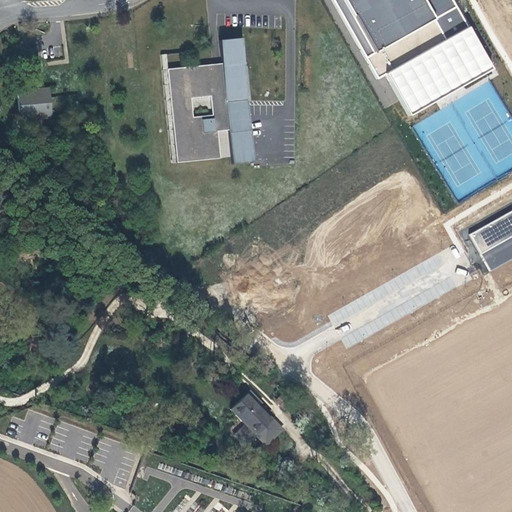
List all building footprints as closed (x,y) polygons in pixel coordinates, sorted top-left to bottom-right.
[(335,0),(380,79),(388,74),(411,116),(494,69),(455,0),(454,0),(438,9),(432,0),(335,0)] [(432,0),(438,9),(454,0),(432,0)] [(220,130),(232,129),(234,163),(256,161),(252,120),(250,96),(244,36),(222,39),(223,47),(224,62),(220,63),(169,68),(179,161),(223,157),(220,130)] [(174,162),(179,161),(169,68),(168,53),(163,53),(170,120),(174,162)] [(19,93),(22,123),(54,119),(51,90),(19,93)] [(511,259),(511,211),(470,235),(491,271),(511,259)] [(251,436),(252,436),(262,447),(269,440),(259,428),(266,421),(254,408),(257,404),(246,392),(226,410),(241,426),(242,427),(237,432),(245,441),(251,436)] [(281,410),(287,403),(279,395),(272,401),(281,410)] [(241,448),(252,436),(251,436),(245,441),(237,432),(242,427),(241,426),(230,437),(241,448)]
